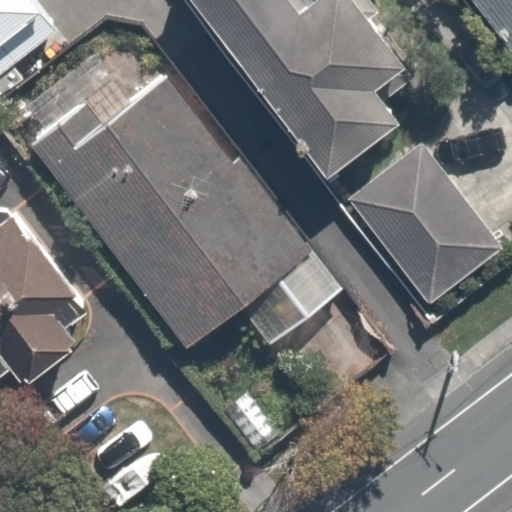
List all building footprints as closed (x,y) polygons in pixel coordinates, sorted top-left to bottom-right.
[(0,0),(0,61),(7,71),(101,0),(0,0)] [(203,0),(343,186),(428,122),(402,88),(433,64),(384,0),(325,0),(203,0)] [(511,0),(494,0),(511,23),(511,0)] [(95,96),(37,143),(200,345),(287,275),(323,319),(357,291),(179,70),(115,121),(95,96)] [(432,143),(357,193),(429,301),(504,252),(432,143)] [(26,198),(0,217),(0,379),(31,357),(52,385),(98,351),(76,321),(102,301),(26,198)]
